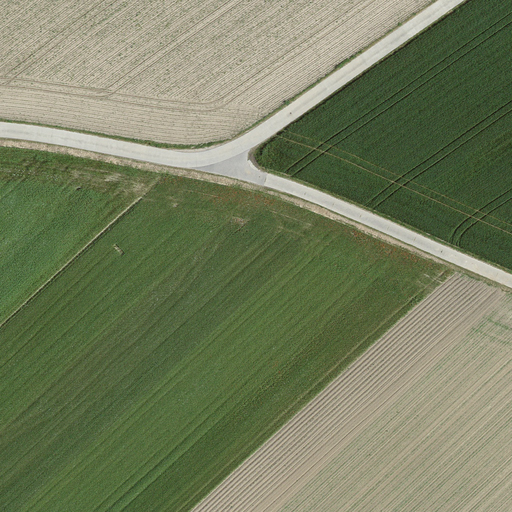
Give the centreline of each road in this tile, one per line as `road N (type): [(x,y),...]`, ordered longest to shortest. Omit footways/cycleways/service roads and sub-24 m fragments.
road 1 (track): [(455,0),(252,141),(203,160),(0,131)]
road 2 (track): [(203,160),(342,205),(511,281)]
